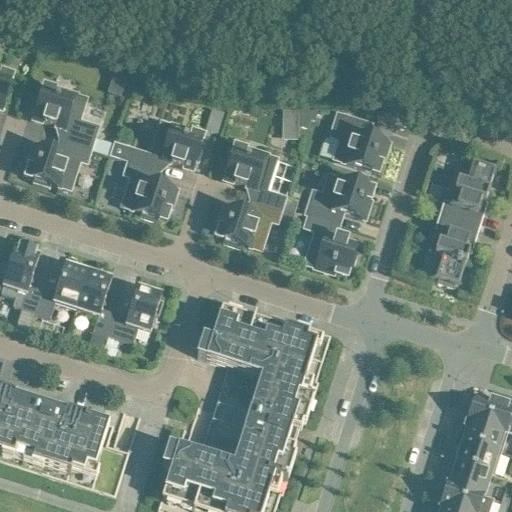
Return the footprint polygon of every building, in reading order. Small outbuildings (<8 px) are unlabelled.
[(0,112),(2,113),(4,104),(8,105),(14,88),(10,87),(12,78),(0,74),(0,112)] [(59,143),(59,144),(91,154),(95,141),(76,135),(87,102),(45,89),(42,97),(38,96),(33,113),(36,114),(34,123),(69,134),(66,145),(59,143)] [(284,116),(284,129),(297,129),(297,116),(284,116)] [(371,128),(337,117),(329,141),(339,144),(333,163),(379,178),(388,147),(361,139),(365,127),(371,129),(371,128)] [(109,160),(128,166),(159,176),(159,175),(153,173),(157,162),(192,173),(195,165),(199,166),(204,148),(200,147),(203,139),(161,125),(151,158),(114,147),(109,160)] [(87,167),(91,154),(59,144),(59,145),(65,147),(62,158),(34,149),(25,180),(33,182),(32,186),(50,192),(51,188),(71,194),(80,165),(87,167)] [(250,204),(250,205),(281,215),(286,201),(267,195),(277,162),(235,149),(233,157),(229,156),(223,174),(227,175),(224,183),(260,194),(256,206),(250,204)] [(445,206),(440,220),(478,232),(478,231),(473,229),(481,205),(485,206),(488,195),(495,173),(492,172),(493,169),(476,163),(475,167),(465,164),(458,186),(458,185),(454,197),(455,197),(451,208),(445,206)] [(159,176),(128,166),(123,179),(130,181),(121,210),(141,217),(139,220),(157,226),(158,222),(167,225),(176,194),(149,186),(153,174),(159,176)] [(305,219),(308,220),(308,219),(340,229),(340,228),(334,226),(337,215),(364,223),(374,193),(328,178),(322,198),(313,195),(305,219)] [(277,228),(281,215),(250,205),(256,207),(252,218),(225,210),(215,240),(224,243),(222,247),(240,252),(241,249),(261,255),(270,226),(277,228)] [(339,229),(340,229),(308,219),(308,220),(304,232),(314,235),(304,268),(346,282),(348,273),(352,275),(358,257),(354,256),(357,247),(330,239),(333,227),(339,229)] [(478,232),(440,220),(432,245),(428,256),(436,258),(429,280),(438,283),(437,287),(454,292),(455,288),(458,289),(465,267),(465,268),(469,257),(465,255),(472,231),(478,232)] [(12,310),(35,317),(42,295),(29,290),(39,260),(34,259),(36,255),(20,250),(19,254),(15,252),(1,298),(15,302),(12,310)] [(73,271),(65,268),(56,299),(42,295),(35,317),(50,322),(55,307),(76,314),(88,276),(87,275),(88,271),(74,267),(73,271)] [(91,277),(88,276),(76,314),(98,321),(93,336),(108,340),(115,318),(101,313),(111,283),(107,281),(108,278),(93,273),(91,277)] [(128,322),(115,318),(108,340),(133,348),(137,333),(149,337),(155,320),(159,321),(163,306),(160,305),(161,299),(138,291),(128,322)] [(227,371),(213,415),(199,459),(169,449),(162,469),(171,472),(158,511),(275,511),(280,498),(282,499),(288,483),(295,457),(293,457),(295,450),(286,448),(292,430),(300,433),(302,427),(305,427),(314,400),(318,386),(316,385),(330,340),(224,306),(212,344),(203,341),(197,361),(227,371)] [(0,464),(115,501),(128,458),(107,451),(113,430),(90,423),(90,422),(87,421),(86,422),(66,415),(68,410),(47,403),(45,411),(29,406),(31,401),(20,397),(15,396),(14,399),(0,394),(0,464)] [(467,420),(467,421),(507,434),(507,435),(511,436),(511,420),(510,420),(511,414),(511,410),(507,409),(508,407),(491,402),(490,404),(476,399),(469,421),(467,420)] [(500,456),(507,435),(507,434),(467,421),(464,431),(466,431),(461,445),(464,446),(464,445),(500,456)] [(464,445),(464,446),(462,451),(460,450),(454,466),(489,477),(489,478),(493,479),(500,456),(464,445)] [(489,477),(454,466),(449,483),(452,483),(450,489),(450,490),(482,500),(482,499),(489,478),(489,477)] [(489,511),(492,502),(482,499),(482,500),(450,490),(450,489),(447,488),(441,509),(449,511),(489,511)] [(511,493),(505,492),(501,506),(508,508),(511,494),(511,493)]
